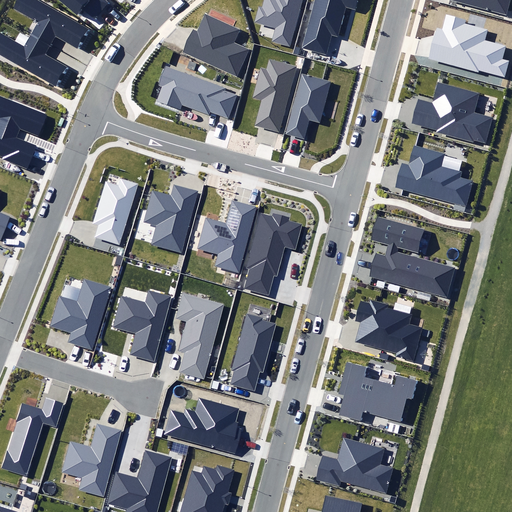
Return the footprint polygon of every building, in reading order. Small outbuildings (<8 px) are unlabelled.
[(38,23),(30,37),(48,47),(53,38),(80,52),(92,28),(39,0),(15,0),(10,9),(38,23)] [(56,0),(77,16),(83,8),(95,18),(108,3),(104,0),(56,0)] [(271,42),(291,48),(291,45),(303,0),(263,0),(262,6),(258,5),(253,22),(261,25),(268,26),(275,28),(272,38),(271,42)] [(314,0),(302,48),(326,55),(331,35),(338,37),(339,35),(345,7),(351,8),(356,10),(358,0),(314,0)] [(456,0),(507,14),(510,0),(456,0)] [(193,29),(182,53),(204,62),(237,77),(249,50),(234,44),(241,29),(233,26),(221,20),(208,15),(205,14),(199,27),(197,31),(193,29)] [(436,28),(428,59),(478,72),(479,70),(505,77),(510,60),(503,59),(506,46),(486,41),(489,30),(466,23),(466,20),(446,15),(442,29),(436,28)] [(48,47),(30,37),(24,48),(0,34),(0,55),(55,85),(65,67),(44,55),(48,47)] [(259,127),(279,133),(297,67),(295,66),(270,60),(267,69),(261,68),(260,70),(258,77),(256,84),(253,97),(262,100),(255,126),(259,127)] [(187,68),(194,70),(196,63),(190,61),(187,68)] [(163,86),(158,100),(180,109),(182,105),(209,115),(210,111),(228,118),(237,95),(226,91),(227,88),(195,76),(181,71),(167,66),(165,65),(158,85),(163,86)] [(302,138),(305,139),(310,120),(320,123),(321,119),(322,118),(322,117),(324,108),(326,99),(327,98),(328,96),(332,82),(326,80),(324,80),(322,80),(307,75),(302,74),(286,134),(291,135),(302,138)] [(417,99),(411,123),(436,130),(436,132),(472,142),(473,140),(485,143),(492,118),(473,113),(478,94),(438,83),(432,103),(417,99)] [(0,158),(27,170),(37,147),(15,138),(20,127),(37,134),(45,115),(0,96),(0,158)] [(402,164),(396,187),(467,205),(473,181),(460,177),(462,172),(441,167),(444,153),(416,146),(415,145),(409,166),(402,164)] [(101,225),(98,237),(119,244),(138,183),(120,177),(118,184),(106,181),(93,223),(101,225)] [(150,244),(181,252),(197,190),(174,184),(171,195),(151,190),(150,196),(143,222),(155,225),(150,244)] [(205,216),(196,249),(218,255),(215,266),(238,272),(255,207),(234,201),(228,222),(205,216)] [(0,238),(0,239),(9,217),(0,213),(0,238)] [(272,216),(260,213),(246,267),(250,268),(244,289),(268,295),(273,275),(277,276),(284,248),(296,251),(302,226),(289,222),(288,218),(273,214),(272,216)] [(377,255),(371,276),(448,298),(456,268),(398,251),(399,248),(419,254),(426,229),(421,228),(417,227),(384,217),(378,215),(371,239),(376,241),(390,245),(386,258),(377,255)] [(71,332),(68,341),(93,349),(112,287),(84,278),(77,301),(60,296),(51,326),(71,332)] [(136,332),(130,355),(155,362),(172,296),(148,290),(145,302),(122,296),(114,326),(136,332)] [(185,353),(180,371),(203,377),(222,305),(183,295),(176,319),(186,321),(178,351),(185,353)] [(389,305),(369,299),(368,303),(360,300),(354,321),(360,323),(355,342),(396,353),(396,356),(413,361),(422,328),(408,325),(411,314),(388,308),(389,305)] [(233,384),(255,389),(260,372),(264,373),(277,324),(263,320),(264,318),(247,314),(233,370),(236,371),(233,384)] [(419,380),(397,375),(394,385),(364,377),(366,367),(347,362),(339,394),(345,395),(340,414),(360,419),(362,412),(401,422),(407,399),(413,401),(419,380)] [(21,403),(2,467),(27,475),(43,423),(57,427),(64,404),(46,398),(42,409),(21,403)] [(170,408),(163,434),(236,454),(243,427),(237,426),(238,423),(236,422),(239,410),(200,400),(196,411),(185,408),(184,412),(170,408)] [(82,479),(79,490),(103,497),(121,430),(97,424),(91,447),(71,442),(62,473),(82,479)] [(383,449),(343,438),(338,460),(322,455),(315,480),(340,486),(341,481),(386,493),(393,468),(379,465),(383,449)] [(126,509),(125,511),(157,511),(172,458),(147,452),(140,479),(115,473),(107,504),(126,509)] [(221,511),(224,503),(229,505),(232,492),(229,491),(234,469),(218,465),(217,471),(204,467),(203,474),(192,471),(181,511),(221,511)] [(359,511),(361,503),(325,495),(321,511),(359,511)]
